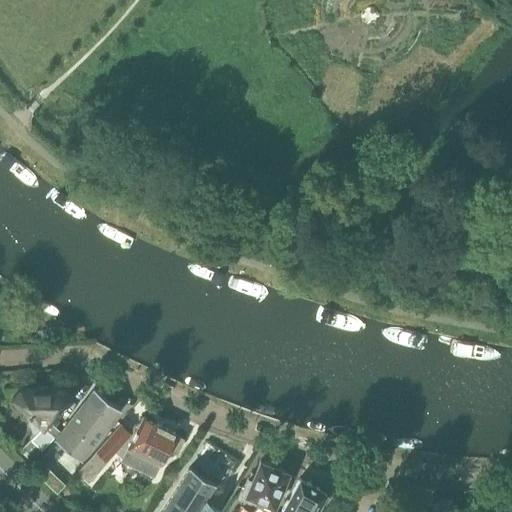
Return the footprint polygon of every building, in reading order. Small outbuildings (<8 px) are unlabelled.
[(72,396),(63,387),(21,389),(12,397),(16,401),(15,405),(20,411),(25,410),(33,434),(21,446),(32,457),(58,430),(48,420),(72,396)] [(55,438),(81,459),(120,408),(94,388),(55,438)] [(78,471),(89,480),(119,447),(128,451),(129,448),(143,454),(138,464),(157,472),(168,448),(177,452),(184,437),(175,433),(175,432),(143,416),(134,435),(121,424),(78,471)] [(268,511),(275,505),(288,471),(260,460),(252,478),(248,477),(242,492),(240,498),(253,503),(255,497),(261,500),(259,505),(266,511),(268,511)] [(190,466),(160,511),(216,511),(219,508),(205,499),(215,482),(190,466)] [(315,511),(326,493),(318,488),(319,487),(308,481),(307,482),(299,478),(281,510),(280,511),(315,511)] [(435,511),(453,511),(454,507),(449,500),(442,499),(436,503),(435,511)]
